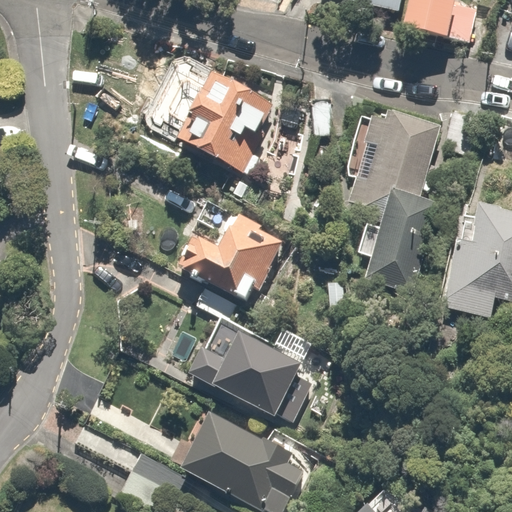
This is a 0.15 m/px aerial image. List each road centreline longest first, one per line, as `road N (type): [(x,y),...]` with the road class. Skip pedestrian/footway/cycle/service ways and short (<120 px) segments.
road 1 (residential): [(37,0),(65,299),(37,393),(0,442)]
road 2 (residential): [(132,0),(511,96)]
